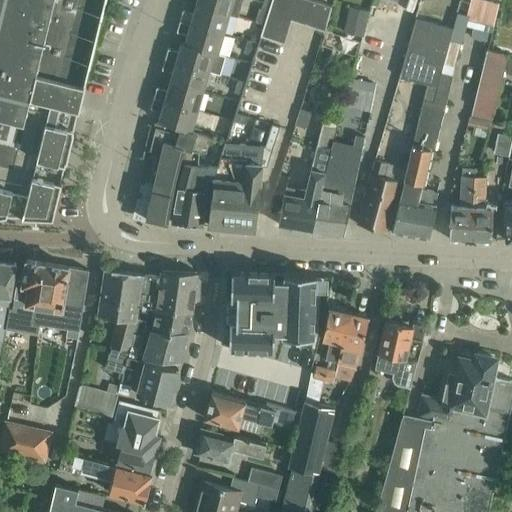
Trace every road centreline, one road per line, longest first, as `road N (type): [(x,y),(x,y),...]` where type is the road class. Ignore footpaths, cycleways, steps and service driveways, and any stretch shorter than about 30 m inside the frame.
road 1 (residential): [(212,245),(511,258)]
road 2 (residential): [(212,245),(205,360),(163,511)]
road 3 (residential): [(159,0),(103,193),(109,224)]
